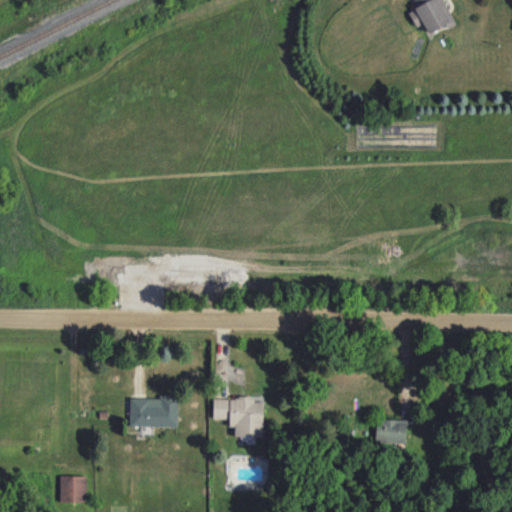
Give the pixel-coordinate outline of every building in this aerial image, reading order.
[(415,27),(423,23),(428,33),(445,25),(447,28),(454,24),(442,0),(417,0),(419,3),(407,9),(415,27)] [(176,426),(177,397),(129,396),(128,425),(176,426)] [(212,397),(212,419),(228,419),(228,426),(234,426),(234,436),(263,437),(263,401),(253,401),(253,397),(212,397)] [(406,420),(375,419),(374,442),(405,443),(406,420)] [(85,476),(59,475),(59,502),(85,502),(85,476)]
